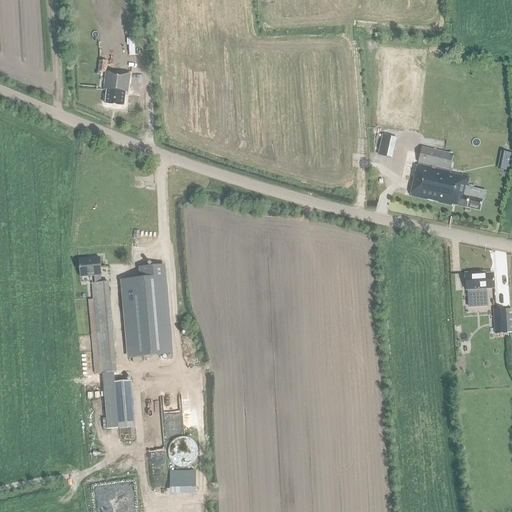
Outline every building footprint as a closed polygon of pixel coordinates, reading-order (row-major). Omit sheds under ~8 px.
[(84,52),(84,60),(96,61),(97,53),(84,52)] [(76,59),(75,66),(95,67),(96,61),(84,60),(76,59)] [(129,94),(130,76),(105,74),(106,62),(98,62),(97,73),(103,74),(102,92),(106,92),(105,106),(124,107),(125,94),(129,94)] [(433,145),(445,146),(446,136),(434,135),(433,145)] [(452,204),(480,211),(484,194),(467,190),(469,177),(437,170),(437,167),(450,170),(453,155),(422,148),(419,163),(433,166),(432,169),(418,165),(411,197),(452,206),(452,204)] [(379,154),(377,162),(389,166),(392,158),(379,154)] [(92,284),(99,365),(100,374),(117,372),(108,283),(101,283),(100,276),(101,276),(99,258),(78,260),(80,278),(94,276),(94,284),(92,284)] [(493,290),(493,274),(480,275),(480,273),(465,274),(466,291),(468,291),(468,302),(480,301),(483,300),(485,299),(485,296),(483,294),(479,294),(479,291),(493,290)] [(123,281),(125,294),(123,294),(129,358),(171,354),(163,278),(123,281)] [(511,325),(511,310),(493,311),(495,335),(511,333),(511,325)] [(113,383),(117,429),(135,428),(131,382),(113,383)] [(197,454),(197,451),(197,448),(196,445),(194,442),(192,440),(190,438),(187,437),(184,436),(181,436),(178,437),(175,438),(173,439),(171,442),(169,444),(168,447),(168,450),(168,453),(168,456),(169,458),(171,461),(173,463),(176,464),(179,465),(182,466),(185,465),(188,465),(190,463),(193,461),(195,459),(196,456),(197,454)]
